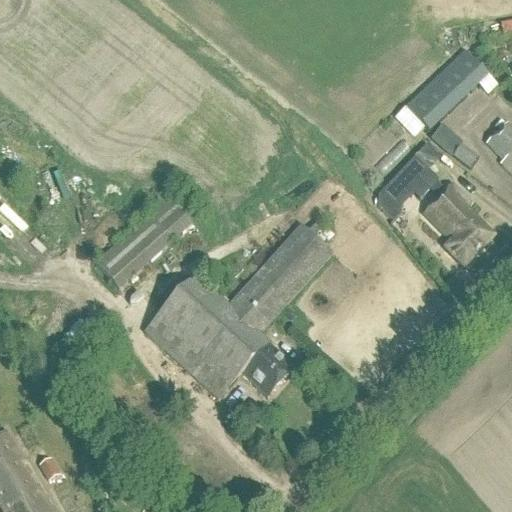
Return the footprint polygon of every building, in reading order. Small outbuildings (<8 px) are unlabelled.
[(414,50),(394,67),(400,74),(420,57),(414,50)] [(487,99),(497,90),(464,56),(394,123),(414,143),(424,133),(429,138),(479,90),(487,99)] [(372,117),(361,124),(376,147),(387,140),(372,117)] [(493,133),(499,140),(507,132),(500,125),(493,133)] [(499,140),(489,150),(505,167),(502,170),(511,180),(511,133),(509,130),(507,132),(499,140)] [(451,162),(452,161),(462,148),(442,132),(440,131),(429,144),(451,162)] [(364,144),(335,169),(344,179),(373,155),(364,144)] [(480,162),(462,148),(452,161),(469,175),(480,162)] [(397,215),(412,198),(419,204),(429,194),(439,204),(423,219),(452,248),(446,254),(465,273),(495,242),(466,214),(471,210),(451,190),(446,196),(436,186),(438,185),(428,175),(429,174),(415,160),(395,181),(396,182),(380,197),(377,201),(376,210),(393,226),(400,218),(397,215)] [(95,269),(119,296),(199,225),(175,197),(95,269)] [(333,243),(317,227),(309,236),(302,230),(231,310),(197,279),(145,338),(219,405),(242,379),(270,404),(296,374),(269,350),(271,348),(262,340),(334,259),(325,251),(333,243)] [(289,314),(284,319),(291,325),(296,320),(289,314)] [(0,511),(52,511),(26,467),(23,469),(6,440),(0,443),(0,511)] [(59,481),(50,465),(38,472),(47,488),(59,481)] [(103,492),(129,511),(142,511),(150,501),(116,475),(103,492)] [(152,484),(169,497),(176,488),(159,475),(152,484)]
